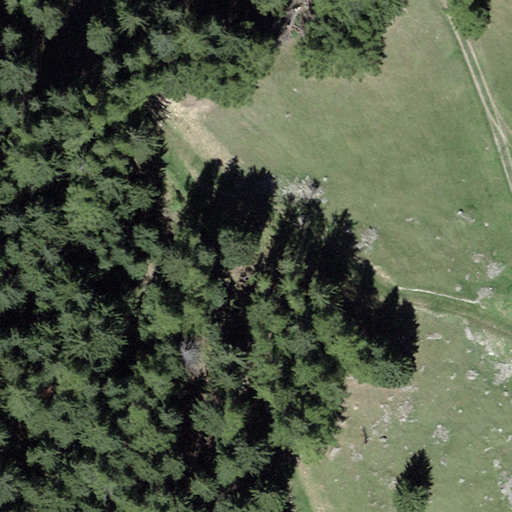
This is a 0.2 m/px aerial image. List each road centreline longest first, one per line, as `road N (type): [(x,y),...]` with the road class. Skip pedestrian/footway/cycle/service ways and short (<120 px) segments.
road 1 (track): [(192,123),(166,114),(164,136),(276,222),(387,292),(475,314),(511,334)]
road 2 (track): [(449,0),(511,167)]
